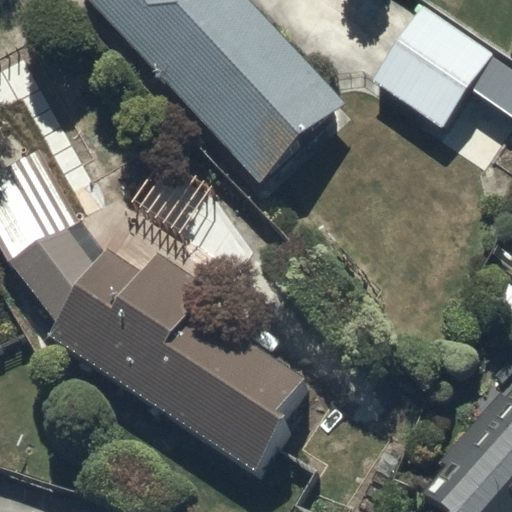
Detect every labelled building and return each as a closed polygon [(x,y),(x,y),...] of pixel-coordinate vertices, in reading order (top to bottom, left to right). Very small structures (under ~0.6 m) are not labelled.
[(89,0),(263,184),(348,105),(248,0),(89,0)] [(424,8),(375,82),(444,129),(494,55),(424,8)] [(511,70),(496,60),(475,91),(511,116),(511,70)] [(53,335),(256,472),(291,421),(282,415),(306,379),(201,307),(212,290),(157,254),(144,273),(110,251),(107,256),(83,223),(41,151),(0,175),(0,245),(10,262),(60,325),(53,335)] [(511,511),(511,394),(509,398),(503,393),(442,463),(449,469),(425,496),(443,511),(511,511)]
